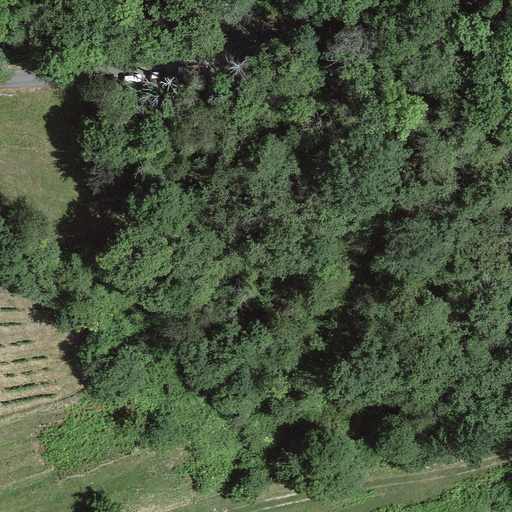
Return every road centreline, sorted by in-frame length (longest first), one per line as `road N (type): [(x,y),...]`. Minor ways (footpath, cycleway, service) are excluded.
road 1 (unclassified): [(0,78),(167,60),(407,0)]
road 2 (track): [(263,511),(511,452)]
